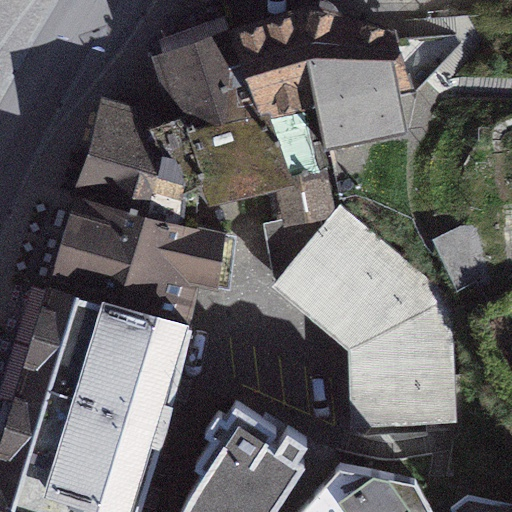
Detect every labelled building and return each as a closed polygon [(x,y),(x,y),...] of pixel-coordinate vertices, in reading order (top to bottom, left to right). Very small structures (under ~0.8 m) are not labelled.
[(311,8),(228,35),(264,127),(306,120),(317,117),(324,156),(409,140),(398,84),(411,80),(396,34),(345,16),(339,17),(336,9),(328,5),(320,4),(311,8)] [(228,35),(154,61),(176,122),(204,192),(212,213),(271,197),(278,231),(328,222),(336,212),(328,174),(318,175),(306,120),(264,127),(228,35)] [(160,116),(103,103),(73,203),(183,231),(185,198),(195,195),(204,192),(176,122),(170,125),(165,128),(160,116)] [(73,203),(49,291),(190,331),(201,290),(231,295),(237,241),(183,231),(73,203)] [(448,300),(340,207),(336,212),(328,222),(273,290),(350,355),(353,429),(458,428),(448,300)] [(461,228),(433,241),(458,293),(485,278),(461,228)] [(49,291),(0,450),(0,511),(144,511),(196,332),(190,331),(49,291)] [(187,511),(283,511),(307,477),(298,473),(307,457),(289,443),(280,454),(274,451),(278,443),(236,417),(226,431),(219,424),(208,441),(210,453),(196,479),(204,483),(187,511)] [(427,511),(416,490),(341,477),(309,511),(427,511)] [(511,511),(511,505),(469,497),(451,511),(452,511),(511,511)]
